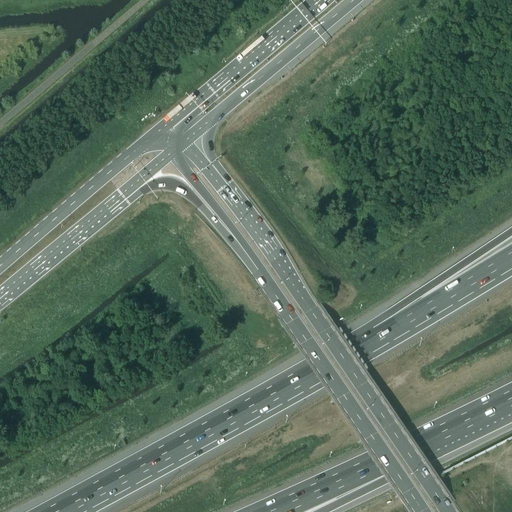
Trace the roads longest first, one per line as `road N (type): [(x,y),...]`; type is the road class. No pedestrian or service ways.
road 1 (primary): [(446,511),(288,278),(182,143)]
road 2 (motorway): [(380,339),(69,511)]
road 3 (primary): [(222,222),(422,511)]
road 4 (motorway): [(182,143),(353,0)]
road 5 (primary): [(162,127),(0,266)]
road 6 (motorway): [(315,0),(162,127)]
road 7 (motorway): [(511,232),(380,339)]
road 8 (primary): [(0,294),(121,194)]
road 9 (motorway): [(511,260),(380,339)]
road 10 (motorway): [(383,459),(511,397)]
road 11 (motorway): [(269,511),(383,459)]
